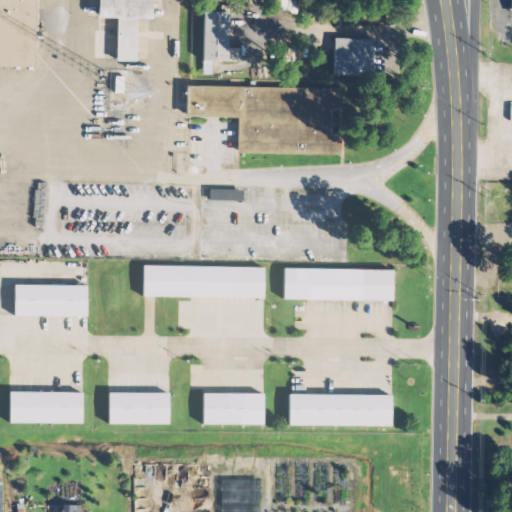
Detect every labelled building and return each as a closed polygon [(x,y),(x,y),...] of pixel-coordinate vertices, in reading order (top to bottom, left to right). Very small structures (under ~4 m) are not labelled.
[(0,0),(34,0),(34,65),(0,64),(0,0)] [(97,0),(97,15),(151,16),(151,0),(97,0)] [(245,62),(245,48),(237,48),(237,12),(205,12),(205,34),(209,34),(209,46),(204,46),(204,62),(245,62)] [(372,40),(336,39),(335,58),(350,58),(350,76),(371,77),(372,40)] [(185,84),(341,89),(339,153),(236,150),(237,117),(184,116),(185,84)] [(141,264),(262,267),(262,298),(141,295),(141,264)] [(281,267),(391,269),(390,300),(280,297),(281,267)] [(13,284),(85,283),(85,314),(13,314),(13,284)] [(7,390),(79,390),(79,421),(7,421),(7,390)] [(105,392),(168,392),(168,423),(105,422),(105,392)] [(201,392),(262,392),(262,423),(201,423),(201,392)] [(286,394),(388,395),(388,425),(285,423),(286,394)] [(220,489),(220,511),(258,511),(259,489),(220,489)] [(60,511),(60,503),(81,504),(80,511),(60,511)]
